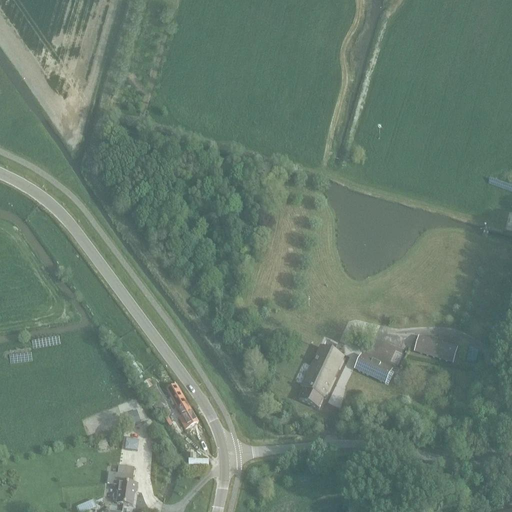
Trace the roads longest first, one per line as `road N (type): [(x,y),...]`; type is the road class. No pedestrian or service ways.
road 1 (tertiary): [(223,455),(208,412),(64,217),(0,173)]
road 2 (unclassified): [(223,455),(358,444),(458,464),(511,457)]
